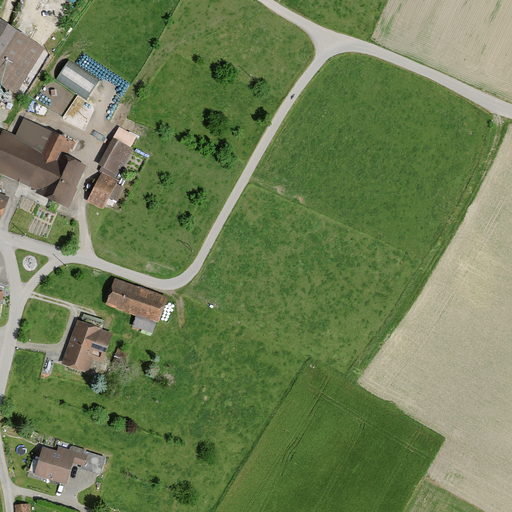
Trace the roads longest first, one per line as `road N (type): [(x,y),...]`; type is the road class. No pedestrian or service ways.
road 1 (residential): [(63,254),(160,284),(184,278),(334,36)]
road 2 (residential): [(334,36),(511,111)]
